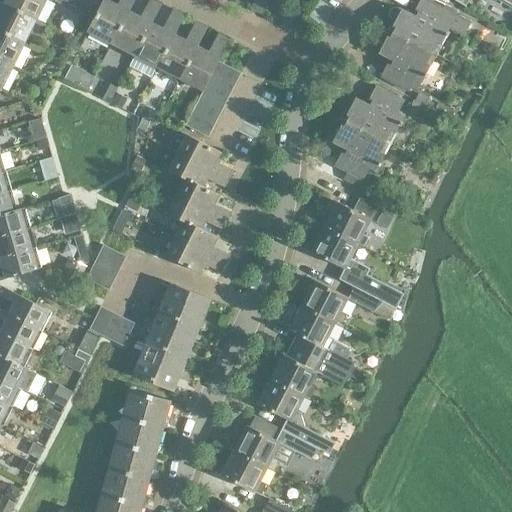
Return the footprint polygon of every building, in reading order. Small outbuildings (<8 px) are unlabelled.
[(6,0),(4,4),(37,21),(47,0),(6,0)] [(82,0),(68,0),(66,5),(77,10),(82,0)] [(96,0),(82,0),(77,10),(88,16),(96,0)] [(104,0),(89,31),(113,43),(130,10),(134,0),(120,0),(118,4),(110,0),(104,0)] [(130,10),(113,43),(135,55),(152,22),(162,3),(156,0),(149,0),(142,16),(130,10)] [(254,0),(251,7),(261,12),(267,0),(288,0),(293,2),(294,0),(254,0)] [(392,17),(393,18),(396,20),(391,31),(437,55),(450,28),(464,35),(471,22),(455,14),(454,10),(447,6),(443,7),(428,0),(420,0),(416,10),(419,11),(416,16),(399,7),(397,7),(396,6),(395,7),(393,7),(392,8),(391,9),(391,10),(390,11),(390,12),(390,14),(390,15),(391,16),(392,17)] [(37,21),(4,4),(0,1),(0,30),(26,43),(37,21)] [(135,55),(158,66),(175,33),(185,14),(174,9),(164,28),(152,22),(135,55)] [(181,78),(198,45),(208,26),(196,21),(187,39),(175,33),(158,66),(181,78)] [(0,58),(14,66),(26,43),(0,30),(0,58)] [(437,55),(391,31),(380,51),(395,58),(392,63),(389,62),(382,76),(410,91),(417,78),(423,81),(437,55)] [(198,45),(181,78),(203,89),(207,81),(213,71),(218,60),(230,38),(220,32),(210,51),(198,45)] [(0,88),(2,89),(14,66),(0,58),(0,88)] [(218,60),(213,71),(235,83),(241,71),(218,60)] [(213,71),(207,81),(230,94),(235,83),(213,71)] [(203,89),(202,92),(225,104),(230,94),(207,81),(203,89)] [(357,97),(345,119),(390,143),(405,116),(398,113),(404,101),(376,86),(369,98),(372,99),(370,104),(357,97)] [(202,92),(196,103),(219,115),(225,104),(202,92)] [(196,103),(191,114),(214,125),(219,115),(196,103)] [(208,137),(214,125),(191,114),(185,125),(208,137)] [(390,143),(345,119),(334,140),(347,147),(345,152),(342,151),(335,164),(348,171),(344,178),(359,186),(370,167),(376,170),(390,143)] [(185,136),(177,152),(228,177),(232,169),(216,160),(221,150),(182,131),(180,134),(185,136)] [(164,167),(180,175),(181,173),(204,184),(207,178),(224,186),(228,177),(177,152),(170,166),(165,163),(164,167)] [(220,192),(204,184),(181,173),(180,175),(178,177),(183,180),(176,194),(226,219),(231,211),(215,203),(220,192)] [(0,213),(13,210),(8,191),(0,192),(0,213)] [(176,194),(169,208),(168,210),(203,227),(207,219),(222,227),(226,219),(176,194)] [(334,198),(323,217),(366,241),(369,236),(364,233),(372,219),(377,221),(384,208),(360,195),(353,208),(334,198)] [(181,222),(174,236),(225,262),(229,253),(213,245),(218,235),(203,227),(168,210),(169,208),(165,206),(163,210),(177,217),(176,220),(181,222)] [(0,235),(27,228),(21,208),(13,210),(0,213),(0,235)] [(366,241),(323,217),(308,246),(351,269),(356,260),(351,257),(358,243),(363,246),(366,241)] [(0,256),(32,248),(27,228),(0,235),(0,256)] [(225,262),(174,236),(167,251),(162,248),(160,252),(200,272),(205,263),(220,271),(225,262)] [(103,243),(97,256),(120,267),(126,254),(103,243)] [(32,249),(32,248),(0,256),(0,266),(2,266),(5,277),(41,267),(36,248),(32,249)] [(97,256),(92,267),(114,278),(120,267),(97,256)] [(109,288),(114,278),(92,267),(87,277),(109,288)] [(364,277),(358,289),(382,302),(384,288),(364,277)] [(311,278),(298,303),(336,322),(340,325),(345,315),(341,313),(348,297),(311,278)] [(171,281),(158,312),(199,329),(212,298),(171,281)] [(0,294),(13,301),(7,311),(39,327),(48,309),(2,286),(0,289),(0,294)] [(373,311),(382,302),(358,289),(352,299),(373,311)] [(322,360),(328,349),(333,339),(328,336),(336,322),(298,303),(291,317),(287,315),(282,326),(293,331),(288,342),(322,360)] [(102,333),(113,310),(101,305),(90,327),(102,333)] [(39,327),(7,311),(0,307),(0,317),(3,319),(0,326),(0,330),(30,346),(39,327)] [(124,316),(113,310),(102,333),(113,338),(124,316)] [(158,312),(146,342),(187,359),(199,329),(158,312)] [(124,316),(113,338),(124,344),(135,321),(124,316)] [(0,351),(21,363),(30,346),(0,330),(0,351)] [(187,359),(146,342),(133,373),(174,390),(187,359)] [(288,342),(282,353),(279,352),(266,377),(304,396),(309,398),(315,388),(309,385),(317,371),(322,360),(288,342)] [(354,362),(328,349),(322,360),(351,375),(354,362)] [(0,377),(18,386),(28,366),(21,363),(0,351),(0,377)] [(79,357),(74,366),(83,370),(87,362),(79,357)] [(342,385),(351,375),(322,360),(317,371),(342,385)] [(0,400),(9,405),(12,406),(21,388),(18,386),(0,377),(0,400)] [(301,415),(302,413),(297,410),(304,396),(266,377),(254,401),(284,417),(279,427),(298,437),(304,425),(301,415)] [(101,511),(140,511),(171,401),(136,390),(101,511)] [(0,422),(9,405),(0,400),(0,422)] [(281,442),(291,448),(298,437),(279,427),(273,438),(243,423),(231,447),(268,467),(273,469),(278,458),(274,456),(281,442)] [(298,437),(320,448),(329,453),(335,442),(304,425),(298,437)] [(310,458),(320,448),(298,437),(291,448),(310,458)] [(268,467),(231,447),(217,472),(260,494),(266,483),(261,481),(268,467)] [(31,475),(36,466),(25,461),(21,470),(31,475)] [(7,495),(17,499),(21,491),(12,486),(7,495)] [(10,511),(14,504),(5,499),(0,508),(0,511),(10,511)] [(274,499),(268,511),(295,511),(295,510),(274,499)] [(213,511),(243,511),(220,500),(213,511)]
